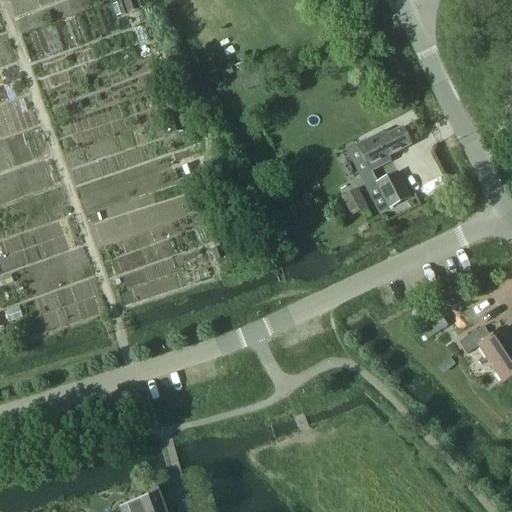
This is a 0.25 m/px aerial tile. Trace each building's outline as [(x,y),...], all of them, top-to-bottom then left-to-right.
[(133,0),(124,0),(122,1),(126,12),(136,8),(133,0)] [(245,92),(258,88),(254,72),(240,76),(245,92)] [(180,119),(169,123),(173,133),(183,130),(180,119)] [(384,132),(356,146),(371,175),(388,166),(385,161),(411,148),(401,129),(387,136),(384,132)] [(193,164),(183,168),(186,177),(197,173),(193,164)] [(410,199),(398,175),(376,186),(388,210),(410,199)] [(366,209),(356,191),(342,198),(352,216),(366,209)] [(99,214),(90,217),(93,225),(101,222),(99,214)] [(223,247),(213,251),(217,262),(227,259),(223,247)] [(426,341),(448,327),(438,313),(417,327),(426,341)] [(503,385),(511,378),(511,338),(506,329),(491,339),(483,328),(458,344),(466,356),(479,348),(503,385)] [(121,511),(165,511),(157,491),(132,500),(133,505),(120,510),(121,511)]
